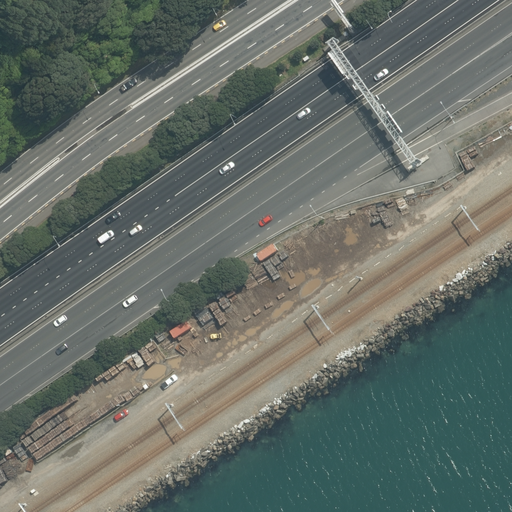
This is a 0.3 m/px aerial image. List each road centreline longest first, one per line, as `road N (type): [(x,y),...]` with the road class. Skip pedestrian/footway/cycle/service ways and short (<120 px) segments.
road 1 (motorway): [(511,15),(140,274)]
road 2 (motorway): [(0,330),(363,79)]
road 3 (motorway): [(511,51),(140,274)]
road 4 (primary): [(321,0),(122,131),(0,224)]
road 5 (primary): [(0,184),(104,104),(268,0)]
road 6 (motorway): [(140,274),(0,372)]
road 7 (motorway): [(363,79),(478,0)]
road 8 (motorway): [(363,79),(461,0)]
